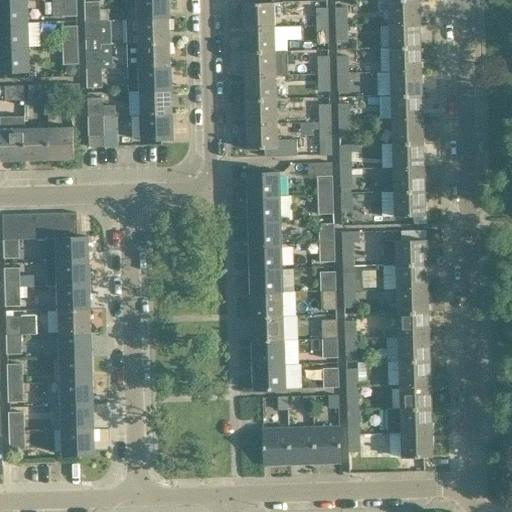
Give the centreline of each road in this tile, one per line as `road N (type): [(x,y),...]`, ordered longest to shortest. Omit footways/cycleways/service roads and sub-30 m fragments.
road 1 (residential): [(475,485),(463,0)]
road 2 (residential): [(138,495),(128,192)]
road 3 (residential): [(128,192),(191,190),(209,175),(206,0)]
road 4 (residential): [(224,494),(475,485)]
road 5 (residential): [(0,499),(138,495)]
road 6 (residential): [(0,196),(128,192)]
